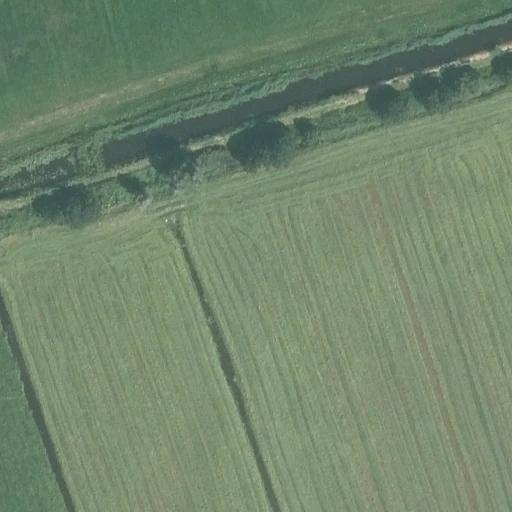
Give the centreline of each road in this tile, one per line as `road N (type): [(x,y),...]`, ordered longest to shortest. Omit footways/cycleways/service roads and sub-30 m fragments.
road 1 (track): [(76,116),(106,225),(511,106)]
road 2 (track): [(467,0),(76,116)]
